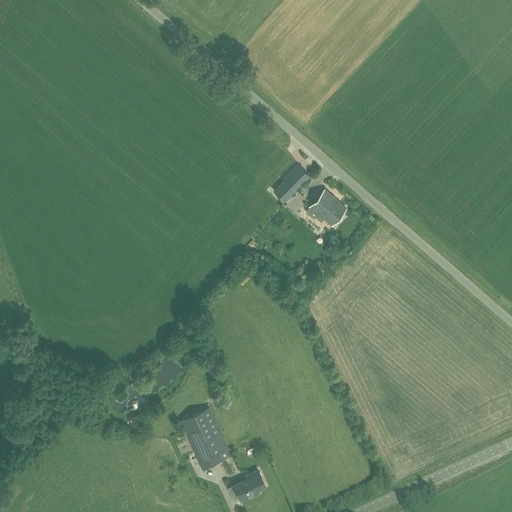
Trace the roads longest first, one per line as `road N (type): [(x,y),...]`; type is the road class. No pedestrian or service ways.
road 1 (unclassified): [(511,323),(139,0)]
road 2 (tertiary): [(366,511),(511,444)]
